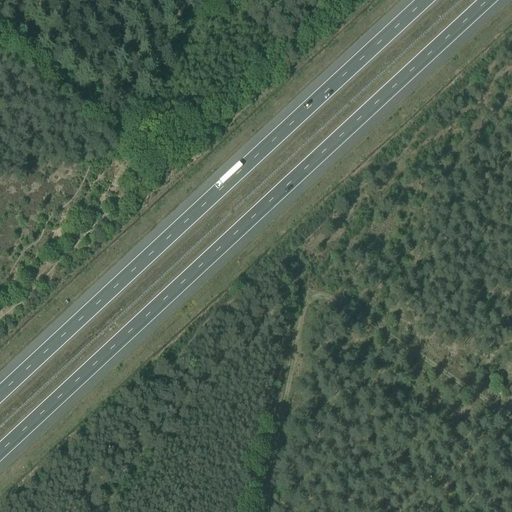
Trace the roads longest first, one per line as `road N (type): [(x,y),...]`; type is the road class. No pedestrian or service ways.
road 1 (motorway): [(0,454),(490,0)]
road 2 (motorway): [(425,0),(0,393)]
road 3 (track): [(511,409),(313,280),(259,511)]
road 4 (track): [(0,27),(132,134)]
